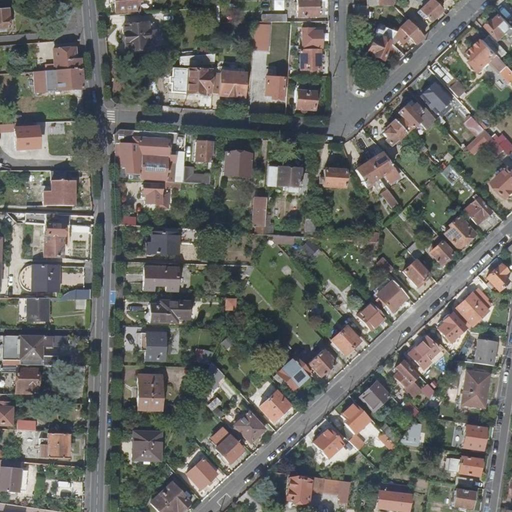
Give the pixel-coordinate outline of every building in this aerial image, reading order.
[(142,0),(116,0),(117,13),(140,11),(139,3),(142,2),(142,0)] [(297,0),(298,17),(319,16),(318,0),(297,0)] [(430,22),(442,10),(431,0),(430,0),(420,11),(430,22)] [(367,20),(367,7),(353,7),(354,20),(367,20)] [(0,29),(10,28),(8,9),(0,9),(0,29)] [(511,38),(511,26),(502,16),(497,22),(495,20),(488,27),(494,33),(485,41),(502,59),(508,53),(499,43),(507,36),(511,39),(511,38)] [(424,38),(406,21),(394,33),(382,28),(383,26),(378,24),(373,38),(372,38),(367,50),(373,53),(372,56),(383,61),(387,50),(398,62),(405,56),(393,44),(398,39),(404,43),(408,37),(416,45),(424,38)] [(254,50),(270,50),(271,23),(255,23),(254,50)] [(148,24),(125,26),(127,51),(157,49),(155,32),(149,32),(148,24)] [(314,29),(302,30),(302,47),(322,47),(322,31),(314,32),(314,29)] [(475,58),(485,69),(491,64),(510,84),(511,82),(511,69),(502,59),(485,41),(471,54),(475,58)] [(54,50),(55,64),(56,70),(82,68),(81,58),(74,59),(73,49),(54,50)] [(301,77),(321,77),(320,49),(301,49),(301,77)] [(181,67),(214,65),(215,55),(180,57),(181,67)] [(481,73),(485,69),(475,58),(470,62),(481,73)] [(59,90),(84,88),(82,68),(56,70),(46,71),(47,82),(36,83),(37,92),(48,91),(47,90),(58,89),(59,90)] [(211,70),(188,69),(188,71),(174,70),(172,91),(186,93),(186,94),(203,95),(203,92),(209,93),(211,70)] [(219,75),(218,94),(218,95),(243,97),(244,74),(219,73),(219,75)] [(283,78),(265,77),(264,95),(271,95),(271,100),(281,100),(283,78)] [(451,101),(435,84),(421,98),(436,115),(451,101)] [(465,93),(456,84),(450,89),(458,99),(460,98),(463,100),(466,97),(464,94),(465,93)] [(315,93),(296,92),(295,110),(314,110),(315,93)] [(411,101),(405,106),(412,114),(418,108),(411,101)] [(400,125),(406,133),(419,121),(415,118),(422,112),(418,108),(412,114),(405,106),(399,113),(405,120),(400,125)] [(436,121),(425,109),(422,112),(415,118),(419,121),(426,130),(436,121)] [(442,116),(436,121),(443,128),(448,123),(442,116)] [(487,132),(474,118),(467,125),(479,139),(487,132)] [(400,125),(395,120),(386,128),(388,130),(384,134),(388,138),(386,140),(391,146),(406,133),(400,125)] [(34,123),(12,124),(13,130),(14,150),(36,149),(36,127),(34,127),(34,123)] [(182,183),(183,166),(184,152),(176,152),(175,156),(167,156),(168,146),(174,146),(174,141),(178,141),(179,134),(119,130),(113,135),(114,146),(119,146),(121,164),(119,164),(119,168),(116,169),(117,180),(163,182),(180,183),(182,183)] [(511,153),(511,147),(506,140),(500,146),(504,151),(510,156),(511,153)] [(210,168),(212,143),(197,142),(195,161),(208,162),(208,168),(210,168)] [(250,155),(225,153),(223,175),(248,177),(250,155)] [(369,163),(379,176),(385,172),(387,175),(393,170),(382,154),(369,163)] [(372,181),(379,176),(369,163),(357,171),(368,188),(374,183),(372,181)] [(198,183),(198,174),(193,174),(193,167),(183,166),(182,183),(198,183)] [(297,192),(307,193),(308,170),(268,166),(266,185),(297,187),(297,192)] [(511,169),(510,168),(494,183),(508,199),(509,198),(511,198),(511,169)] [(345,172),(325,170),(323,187),(343,189),(345,172)] [(45,188),(45,206),(73,207),(75,181),(66,180),(66,171),(52,171),(51,188),(45,188)] [(210,175),(198,174),(198,183),(209,184),(210,175)] [(159,186),(140,186),(140,194),(144,194),(144,204),(158,205),(159,186)] [(391,206),(397,203),(387,188),(382,192),(391,206)] [(410,196),(410,197),(414,200),(421,193),(417,189),(410,196)] [(491,212),(475,195),(472,197),(475,200),(463,211),(476,225),(482,219),(483,220),(491,212)] [(414,200),(410,197),(400,207),(402,211),(414,200)] [(264,216),(265,199),(253,199),(251,227),(263,228),(264,216)] [(42,247),(42,256),(61,257),(62,235),(63,235),(63,225),(70,225),(70,215),(27,213),(26,222),(44,223),(43,247),(42,247)] [(70,215),(70,225),(77,225),(78,215),(70,215)] [(264,216),(263,228),(262,235),(271,236),(272,226),(268,226),(269,217),(264,216)] [(475,234),(458,216),(446,226),(449,229),(442,234),(457,250),(475,234)] [(135,219),(120,218),(120,226),(134,227),(135,219)] [(315,220),(304,219),(303,238),(313,238),(315,220)] [(217,224),(206,223),(205,230),(209,231),(217,231),(217,224)] [(176,233),(151,233),(150,242),(150,254),(177,255),(177,242),(200,243),(201,230),(176,228),(176,233)] [(378,236),(378,234),(366,234),(366,241),(378,242),(378,236)] [(442,241),(437,235),(433,239),(438,245),(442,241)] [(454,253),(442,241),(438,245),(429,253),(441,266),(454,253)] [(424,252),(415,242),(406,250),(415,260),(424,252)] [(382,257),(375,263),(386,275),(393,269),(382,257)] [(429,275),(415,260),(402,272),(416,287),(429,275)] [(32,277),(56,278),(56,265),(33,264),(32,277)] [(507,272),(501,265),(487,279),(490,282),(494,287),(499,292),(508,282),(502,276),(507,272)] [(255,266),(248,266),(244,273),(250,276),(255,266)] [(177,269),(143,267),(142,291),(152,291),(152,286),(165,287),(165,292),(176,292),(177,269)] [(55,291),(56,278),(32,277),(32,290),(55,291)] [(407,297),(391,281),(375,295),(377,298),(375,300),(382,308),(385,306),(391,312),(407,297)] [(60,297),(90,298),(90,289),(74,289),(70,290),(66,292),(63,294),(60,297)] [(490,306),(475,291),(471,295),(470,294),(454,309),(471,327),(476,322),(477,324),(481,321),(479,319),(487,312),(485,310),(490,306)] [(50,320),(50,297),(31,297),(30,319),(50,320)] [(159,305),(148,305),(148,323),(176,323),(176,319),(188,320),(189,302),(168,301),(168,305),(159,305)] [(384,318),(370,303),(356,316),(370,331),(384,318)] [(464,329),(451,314),(442,322),(443,323),(436,329),(449,343),(464,329)] [(359,342),(345,327),(330,341),(344,356),(359,342)] [(164,335),(145,335),(144,360),(163,361),(164,335)] [(6,336),(6,364),(57,365),(56,356),(40,355),(40,346),(66,346),(66,336),(6,336)] [(438,351),(425,338),(408,354),(422,370),(429,363),(427,361),(438,351)] [(495,342),(477,339),(474,363),(492,366),(495,342)] [(335,364),(322,350),(307,363),(320,378),(335,364)] [(310,374),(294,357),(275,374),(276,374),(272,377),(282,386),(285,384),(291,391),(310,374)] [(416,376),(401,361),(394,368),(397,372),(393,376),(413,398),(420,390),(411,381),(416,376)] [(223,376),(210,362),(207,368),(202,380),(211,389),(223,376)] [(37,366),(0,364),(0,371),(1,372),(16,372),(15,393),(26,393),(26,390),(36,390),(37,366)] [(488,375),(465,372),(460,405),(484,408),(488,375)] [(160,376),(137,375),(136,411),(160,411),(160,376)] [(389,396),(375,382),(359,397),(372,412),(389,396)] [(427,384),(421,389),(429,398),(434,391),(427,384)] [(289,406),(276,392),(259,407),(273,422),(289,406)] [(0,401),(0,424),(10,425),(10,409),(9,409),(9,402),(7,402),(0,401)] [(408,402),(402,407),(414,420),(417,416),(418,413),(408,402)] [(369,420),(353,404),(340,416),(345,422),(343,424),(345,427),(340,431),(349,440),(348,441),(358,450),(364,445),(353,435),(369,420)] [(264,430),(248,412),(233,426),(249,443),(264,430)] [(36,422),(18,422),(17,430),(36,431),(36,422)] [(400,440),(384,423),(378,428),(396,446),(397,444),(400,440)] [(465,426),(461,448),(482,451),(485,429),(465,426)] [(400,440),(397,444),(412,446),(414,428),(409,427),(400,440)] [(342,445),(327,429),(312,443),(327,459),(342,445)] [(159,433),(131,432),(131,461),(159,461),(159,433)] [(395,446),(382,433),(378,437),(392,451),(395,446)] [(46,445),(38,445),(38,458),(69,459),(70,434),(46,434),(46,445)] [(242,451),(229,436),(214,450),(228,464),(242,451)] [(459,460),(449,458),(447,471),(457,473),(457,474),(477,477),(480,460),(459,457),(459,460)] [(216,475),(201,459),(185,474),(200,490),(216,475)] [(19,471),(0,468),(0,490),(17,492),(19,471)] [(472,479),(456,477),(455,485),(471,488),(472,479)] [(309,481),(288,478),(285,501),(297,502),(297,506),(301,507),(302,503),(306,504),(309,481)] [(323,479),(314,478),(312,492),(321,493),(323,479)] [(339,481),(323,479),(321,493),(338,495),(339,481)] [(393,484),(385,482),(384,492),(392,493),(393,484)] [(169,488),(168,486),(151,501),(150,504),(157,511),(174,511),(177,510),(178,511),(185,506),(182,502),(185,499),(172,485),(169,488)] [(473,493),(455,490),(452,506),(460,508),(460,511),(463,511),(464,508),(470,509),(473,493)] [(384,492),(378,491),(375,508),(401,511),(406,511),(409,495),(392,493),(384,492)]
